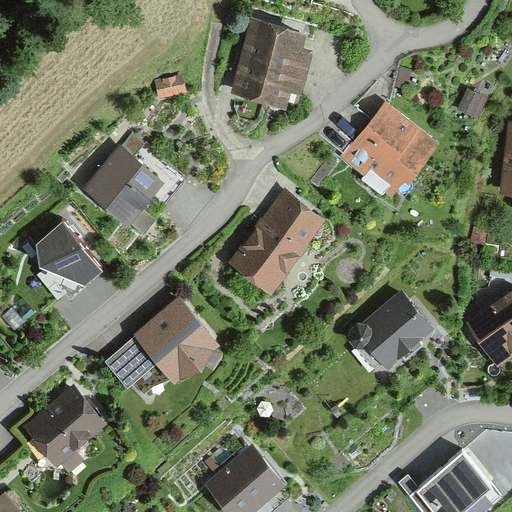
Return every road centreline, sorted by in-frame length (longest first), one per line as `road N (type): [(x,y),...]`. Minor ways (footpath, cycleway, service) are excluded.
road 1 (residential): [(0,413),(222,214),(245,164),(318,118),(395,40)]
road 2 (residential): [(338,511),(452,417),(511,414)]
road 3 (track): [(234,0),(218,103),(245,164)]
